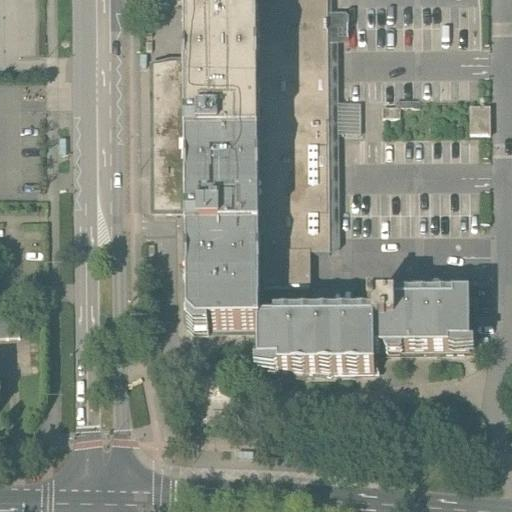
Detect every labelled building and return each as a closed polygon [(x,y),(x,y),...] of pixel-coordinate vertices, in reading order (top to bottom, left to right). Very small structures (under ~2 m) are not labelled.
[(277,42),(277,9),(277,7),(277,4),(276,0),(221,0),(221,8),(221,25),(221,43),(261,43),(277,42)] [(330,66),(333,298),(338,298),(342,298),(342,181),(365,180),(364,149),(342,149),(341,88),(350,88),(350,59),(335,59),(335,40),(336,21),(277,4),(277,7),(277,9),(330,24),(330,38),(330,51),(330,66)] [(330,24),(277,9),(277,42),(261,43),(262,198),(263,279),(263,331),(313,330),(313,298),(333,298),(330,66),(330,51),(330,38),(330,24)] [(158,199),(190,199),(262,198),(261,43),(221,43),(189,43),(190,57),(189,108),(158,108),(158,199)] [(491,152),(472,152),(472,181),(492,181),(491,152)] [(190,199),(158,199),(158,211),(158,255),(192,255),(192,280),(263,279),(262,198),(190,199)] [(263,331),(263,279),(192,280),(191,294),(191,367),(201,377),(263,376),(262,365),(263,331)] [(262,365),(263,376),(263,384),(263,418),(365,418),(377,418),(377,397),(416,397),(472,397),(472,344),(388,344),(375,344),(375,351),(376,351),(376,358),(376,365),(363,365),(270,365),(262,365)] [(0,364),(0,383),(13,383),(12,364),(0,364)]
